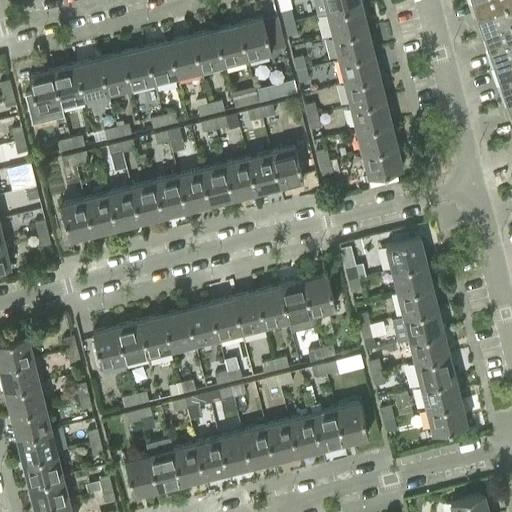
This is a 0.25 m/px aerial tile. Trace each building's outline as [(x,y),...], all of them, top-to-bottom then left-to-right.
[(361,2),(360,0),(313,0),(317,13),(326,11),(361,2)] [(509,0),(472,0),(476,11),(509,0)] [(511,17),(511,0),(509,0),(476,11),(482,28),(511,17)] [(367,25),(361,2),(326,11),(332,34),(367,25)] [(280,9),(284,21),(293,19),(290,7),(280,9)] [(277,14),(263,17),(271,49),(285,46),(277,14)] [(262,15),(238,21),(246,55),(271,49),(262,15)] [(511,37),(511,17),(482,28),(488,45),(511,37)] [(293,19),(284,21),(287,34),(297,31),(293,19)] [(238,21),(214,26),(223,61),(246,55),(238,21)] [(367,25),(332,34),(338,57),(373,49),(367,25)] [(214,26),(191,32),(200,67),(223,61),(214,26)] [(191,32),(168,38),(176,73),(200,67),(191,32)] [(511,56),(511,37),(488,45),(494,62),(511,56)] [(168,38),(145,44),(153,79),(176,73),(168,38)] [(145,44),(121,50),(130,85),(153,79),(145,44)] [(373,49),(338,57),(344,81),(379,72),(373,49)] [(121,50),(98,56),(107,90),(130,85),(121,50)] [(292,56),(295,68),(305,65),(302,53),(292,56)] [(98,56),(75,61),(83,96),(107,90),(98,56)] [(511,74),(511,56),(494,62),(499,79),(511,74)] [(75,61),(52,67),(60,102),(83,96),(75,61)] [(305,65),(295,68),(299,80),(308,78),(305,65)] [(28,73),(37,108),(60,102),(52,67),(28,73)] [(379,72),(344,81),(350,104),(385,95),(379,72)] [(511,94),(511,74),(499,79),(505,97),(511,94)] [(0,79),(0,83),(2,92),(12,89),(9,77),(0,79)] [(268,86),(255,89),(257,99),(270,96),(268,86)] [(12,89),(2,92),(5,105),(15,102),(12,89)] [(245,102),(257,99),(255,89),(243,92),(245,102)] [(385,95),(350,104),(356,127),(390,118),(385,95)] [(221,98),(208,101),(211,111),(224,108),(221,98)] [(304,102),(307,114),(317,112),(314,100),(304,102)] [(199,114),(211,111),(208,101),(196,104),(199,114)] [(272,102),(259,105),(261,115),(274,112),(272,102)] [(261,115),(259,105),(247,108),(249,118),(261,115)] [(175,109),(162,113),(164,123),(177,119),(175,109)] [(317,112),(307,114),(310,127),(320,124),(317,112)] [(152,126),(164,123),(162,113),(150,116),(152,126)] [(225,113),(212,117),(214,127),(227,123),(225,113)] [(212,117),(200,119),(203,129),(214,127),(212,117)] [(390,118),(356,127),(361,150),(396,142),(390,118)] [(128,121),(115,124),(118,134),(131,131),(128,121)] [(24,136),(21,124),(11,126),(14,138),(24,136)] [(118,134),(115,124),(103,127),(106,137),(118,134)] [(179,125),(166,128),(168,138),(181,135),(179,125)] [(166,128),(154,131),(156,141),(168,138),(166,128)] [(81,133),(69,136),(71,146),(84,143),(81,133)] [(24,136),(14,138),(17,151),(27,149),(24,136)] [(59,149),(71,146),(69,136),(57,139),(59,149)] [(132,137),(119,140),(122,150),(135,147),(132,137)] [(119,140),(107,143),(110,153),(122,150),(119,140)] [(396,142),(361,150),(368,174),(402,166),(396,142)] [(294,143),(270,149),(278,184),(303,178),(294,143)] [(316,149),(319,161),(328,158),(325,146),(316,149)] [(85,148),(73,152),(75,162),(88,158),(85,148)] [(270,149),(246,155),(255,190),(278,184),(270,149)] [(75,162),(73,152),(61,155),(63,165),(75,162)] [(246,155),(223,161),(232,196),(255,190),(246,155)] [(328,158),(319,161),(322,173),(332,171),(328,158)] [(223,161),(200,167),(208,202),(232,196),(223,161)] [(200,167),(177,172),(185,207),(208,202),(200,167)] [(22,173),(25,185),(35,182),(32,171),(22,173)] [(177,172),(153,178),(162,213),(185,207),(177,172)] [(153,178),(130,184),(139,219),(162,213),(153,178)] [(35,182),(25,185),(29,198),(38,195),(35,182)] [(130,184),(107,190),(115,225),(139,219),(130,184)] [(107,190),(84,196),(92,231),(115,225),(107,190)] [(60,202),(69,237),(92,231),(84,196),(60,202)] [(34,220),(37,231),(47,229),(44,217),(34,220)] [(47,229),(37,231),(40,244),(50,242),(47,229)] [(407,229),(392,233),(394,241),(409,237),(407,229)] [(394,241),(385,243),(391,267),(426,258),(420,234),(409,237),(394,241)] [(4,240),(0,240),(0,266),(10,264),(4,240)] [(426,258),(391,267),(397,290),(432,282),(426,258)] [(345,265),(348,278),(358,275),(355,263),(345,265)] [(326,271),(302,277),(311,312),(335,306),(326,271)] [(358,275),(348,278),(351,290),(361,288),(358,275)] [(302,277),(278,283),(287,318),(311,312),(302,277)] [(432,282),(397,290),(403,313),(437,305),(432,282)] [(278,283),(255,289),(264,324),(287,318),(278,283)] [(255,289),(232,294),(240,329),(264,324),(255,289)] [(232,294),(208,300),(217,335),(240,329),(232,294)] [(208,300),(185,306),(194,341),(217,335),(208,300)] [(437,305),(403,313),(408,337),(443,328),(437,305)] [(185,306),(161,312),(170,347),(194,341),(185,306)] [(357,312),(360,324),(370,322),(367,309),(357,312)] [(161,312),(139,318),(148,353),(170,347),(161,312)] [(139,318),(116,323),(124,358),(148,353),(139,318)] [(370,322),(360,324),(363,337),(373,334),(370,322)] [(101,364),(124,358),(116,323),(92,329),(101,364)] [(443,328),(408,337),(414,360),(449,351),(443,328)] [(0,339),(0,363),(33,355),(27,332),(0,339)] [(63,336),(66,347),(76,345),(73,333),(63,336)] [(332,342),(319,345),(322,355),(334,352),(332,342)] [(76,345),(66,347),(69,360),(79,358),(76,345)] [(307,349),(310,358),(322,355),(319,345),(307,349)] [(449,351),(414,360),(420,384),(455,375),(449,351)] [(285,354),(272,357),(275,367),(288,364),(285,354)] [(33,355),(0,363),(0,371),(4,388),(39,379),(33,355)] [(368,359),(371,371),(381,368),(378,356),(368,359)] [(261,360),(263,370),(275,367),(272,357),(261,360)] [(336,358),(323,361),(326,371),(338,368),(336,358)] [(314,374),(326,371),(323,361),(311,364),(314,374)] [(239,366),(226,369),(228,379),(241,376),(239,366)] [(381,368),(371,371),(374,383),(384,381),(381,368)] [(214,372),(217,382),(228,379),(226,369),(214,372)] [(289,370),(276,373),(279,383),(292,380),(289,370)] [(267,386),(279,383),(276,373),(265,376),(267,386)] [(455,375),(420,384),(426,407),(461,398),(455,375)] [(192,377),(179,380),(181,390),(195,387),(192,377)] [(39,379),(4,388),(10,412),(45,403),(39,379)] [(75,382),(78,395),(88,392),(85,380),(75,382)] [(168,383),(170,393),(181,390),(179,380),(168,383)] [(243,381),(230,385),(232,394),(245,391),(243,381)] [(311,383),(305,385),(309,401),(315,399),(311,383)] [(221,397),(232,394),(230,385),(218,387),(221,397)] [(146,389),(133,392),(135,402),(148,399),(146,389)] [(88,392),(78,395),(81,407),(91,405),(88,392)] [(121,395),(123,405),(135,402),(133,392),(121,395)] [(196,393),(183,396),(185,406),(199,403),(196,393)] [(174,409),(185,406),(183,396),(171,399),(174,409)] [(461,398),(426,407),(432,430),(467,421),(461,398)] [(359,399),(334,405),(343,440),(367,434),(359,399)] [(45,403),(10,412),(16,434),(51,425),(45,403)] [(380,405),(383,418),(393,415),(390,403),(380,405)] [(150,405),(137,408),(139,418),(152,415),(150,405)] [(334,405),(310,411),(319,446),(343,440),(334,405)] [(127,421),(139,418),(137,408),(125,411),(127,421)] [(310,411),(287,417),(296,451),(319,446),(310,411)] [(393,415),(383,418),(386,430),(396,427),(393,415)] [(287,417),(264,423),(273,457),(296,451),(287,417)] [(264,423),(241,429),(249,463),(273,457),(264,423)] [(51,425),(16,434),(22,459),(57,450),(51,425)] [(87,429),(90,441),(100,439),(96,426),(87,429)] [(241,429),(217,434),(226,469),(249,463),(241,429)] [(217,434),(194,440),(203,475),(226,469),(217,434)] [(100,439),(90,441),(93,453),(103,451),(100,439)] [(194,440),(171,446),(180,481),(203,475),(194,440)] [(171,446),(148,452),(157,486),(180,481),(171,446)] [(57,450),(22,459),(28,481),(62,473),(57,450)] [(148,452),(124,458),(133,492),(157,486),(148,452)] [(62,473),(28,481),(34,505),(68,496),(62,473)] [(98,476),(101,488),(111,485),(108,473),(98,476)] [(111,485),(101,488),(104,500),(114,498),(111,485)] [(489,511),(484,490),(449,499),(452,511),(489,511)] [(72,511),(68,496),(34,505),(35,511),(72,511)]
